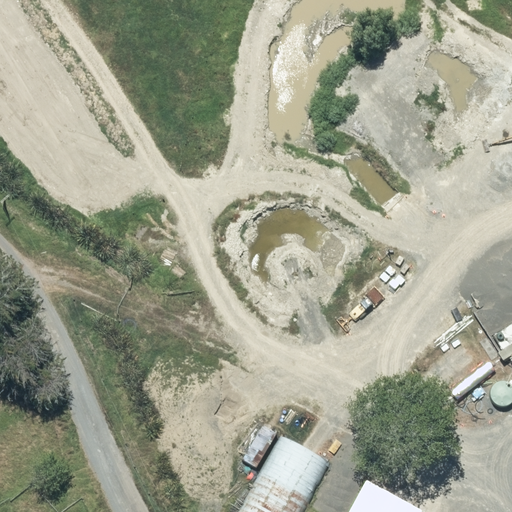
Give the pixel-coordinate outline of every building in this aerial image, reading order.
[(312,266),(267,246),(258,268),(303,287),(312,266)] [(511,293),(486,313),(501,335),(511,327),(511,293)] [(511,346),(502,353),(511,368),(511,346)] [(239,489),(275,438),(254,423),(218,474),(239,489)] [(300,511),(329,460),(285,437),(244,511),(300,511)] [(429,511),(375,482),(357,511),(429,511)] [(342,511),(344,510),(323,497),(314,511),(342,511)]
